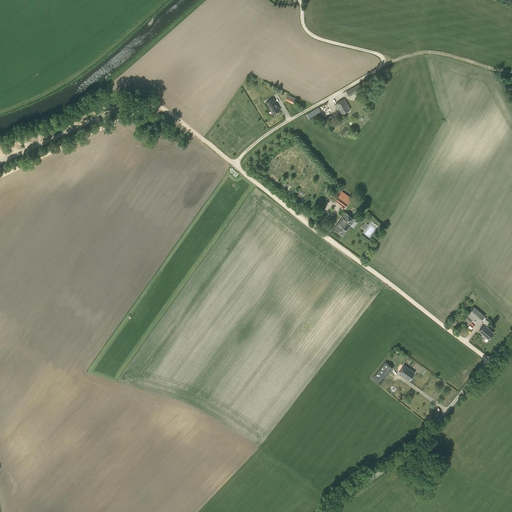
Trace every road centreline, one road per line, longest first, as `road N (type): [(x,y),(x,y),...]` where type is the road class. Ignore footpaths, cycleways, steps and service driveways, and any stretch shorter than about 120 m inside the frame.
road 1 (track): [(234,165),(491,359)]
road 2 (track): [(234,165),(266,133),(407,57),(430,53),(511,69)]
road 3 (track): [(0,177),(155,104),(234,165)]
road 4 (unclassified): [(328,511),(416,443),(511,337)]
road 5 (track): [(385,67),(375,53),(311,37),(299,0)]
